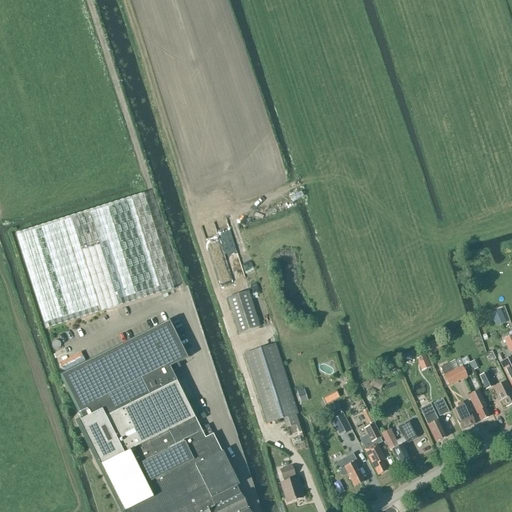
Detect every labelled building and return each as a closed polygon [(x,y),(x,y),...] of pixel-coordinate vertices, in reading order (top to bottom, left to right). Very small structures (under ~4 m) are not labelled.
[(144,194),(15,234),(45,329),(51,328),(174,289),(144,194)] [(238,333),(259,326),(248,291),(227,298),(238,333)] [(495,310),(500,325),(510,322),(505,306),(495,310)] [(248,511),(240,495),(236,486),(238,485),(222,452),(222,453),(208,425),(200,429),(169,367),(187,358),(169,322),(61,376),(83,420),(78,422),(100,466),(109,461),(131,504),(122,508),(124,511),(248,511)] [(442,349),(437,339),(423,346),(428,356),(442,349)] [(286,428),(298,424),(295,414),(297,414),(275,344),(244,354),(266,423),(283,418),(286,428)] [(64,370),(86,362),(82,354),(61,362),(64,370)] [(500,363),(511,387),(511,357),(500,363)] [(449,363),(440,368),(444,375),(449,386),(458,381),(454,375),(453,371),(451,368),(449,363)] [(462,367),(453,371),(454,375),(458,381),(467,377),(462,367)] [(485,390),(494,386),(487,372),(479,376),(485,390)] [(380,390),(383,383),(372,379),(369,386),(380,390)] [(506,407),(511,404),(511,394),(506,382),(493,388),(499,401),(501,400),(503,405),(505,404),(506,407)] [(304,392),(297,394),(300,404),(307,401),(304,392)] [(481,421),(489,417),(485,408),(486,407),(483,401),(480,394),(470,399),(473,406),(481,421)] [(448,412),(443,400),(434,404),(440,416),(448,412)] [(420,409),(428,426),(435,442),(446,437),(430,404),(420,409)] [(474,424),(470,414),(469,414),(465,405),(452,411),(456,420),(461,430),(474,424)] [(351,431),(342,415),(332,420),(340,436),(351,431)] [(409,458),(403,445),(406,443),(406,444),(418,438),(409,422),(398,428),(403,438),(397,442),(390,429),(386,432),(387,434),(382,436),(390,451),(392,450),(399,464),(409,458)] [(359,439),(365,450),(378,475),(387,470),(382,461),(385,460),(377,444),(383,441),(373,423),(365,428),(369,434),(359,439)] [(353,455),(335,465),(341,476),(344,477),(348,475),(354,487),(364,482),(355,463),(357,462),(353,455)] [(287,502),(302,498),(298,486),(301,485),(298,478),(295,479),(291,466),(280,470),(284,482),(281,483),(287,502)]
